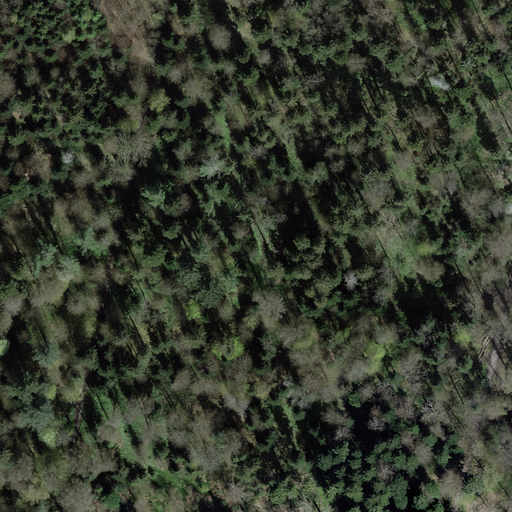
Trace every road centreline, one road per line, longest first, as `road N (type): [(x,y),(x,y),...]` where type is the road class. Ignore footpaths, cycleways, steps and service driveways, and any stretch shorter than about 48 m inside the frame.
road 1 (track): [(170,0),(54,511)]
road 2 (track): [(511,296),(456,511)]
